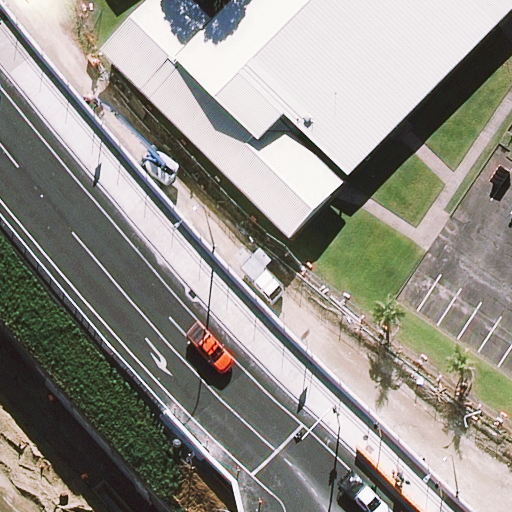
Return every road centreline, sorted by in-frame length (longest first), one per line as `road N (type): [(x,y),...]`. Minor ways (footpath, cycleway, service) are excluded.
road 1 (primary): [(0,148),(313,511)]
road 2 (motorway): [(0,413),(101,511)]
